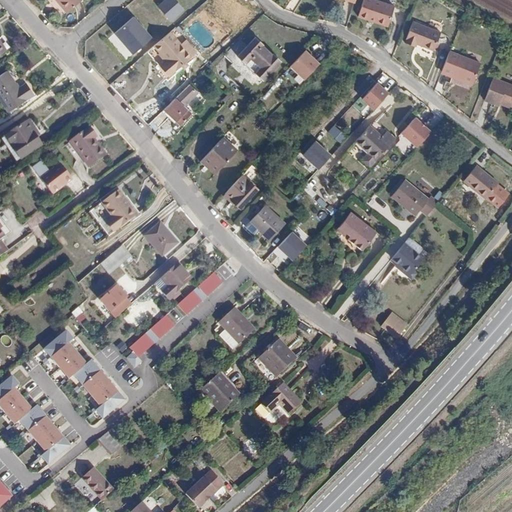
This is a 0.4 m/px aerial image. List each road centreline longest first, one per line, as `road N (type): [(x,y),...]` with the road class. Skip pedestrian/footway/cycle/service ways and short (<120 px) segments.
road 1 (residential): [(394,367),(314,317),(234,247),(60,52)]
road 2 (residential): [(265,0),(280,15),(352,37),(511,160)]
road 3 (secondary): [(320,511),(511,310)]
